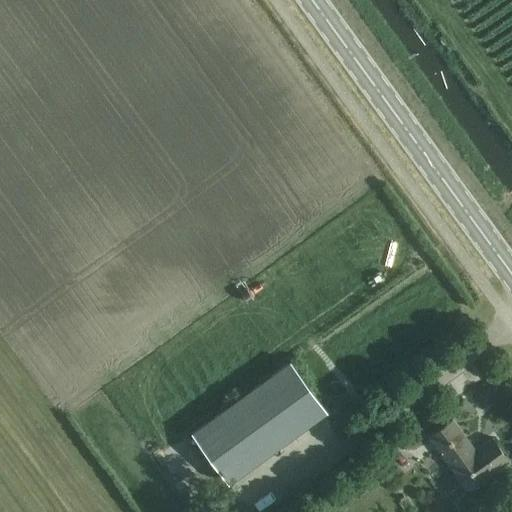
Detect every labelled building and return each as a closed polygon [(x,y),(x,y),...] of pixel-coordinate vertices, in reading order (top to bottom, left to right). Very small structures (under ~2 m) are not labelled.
[(454,106),(466,118),(478,105),(466,93),(454,106)] [(228,483),(326,412),(290,362),(193,433),(228,483)] [(479,484),(510,461),(493,438),(479,448),(479,449),(479,454),(471,452),(465,444),(465,440),(467,439),(452,419),(429,436),(461,481),(471,473),(479,484)] [(261,480),(243,487),(249,501),(266,493),(261,480)] [(334,511),(339,511),(353,505),(348,495),(330,504),(334,511)]
